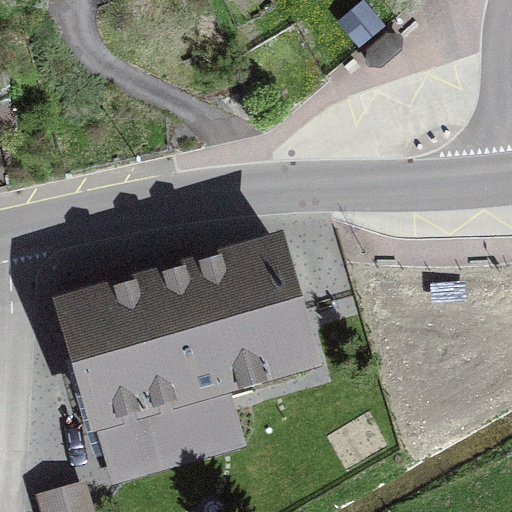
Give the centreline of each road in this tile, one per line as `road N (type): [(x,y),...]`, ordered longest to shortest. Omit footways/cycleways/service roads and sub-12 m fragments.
road 1 (tertiary): [(511,177),(247,186),(0,231)]
road 2 (track): [(8,511),(19,362),(3,230)]
